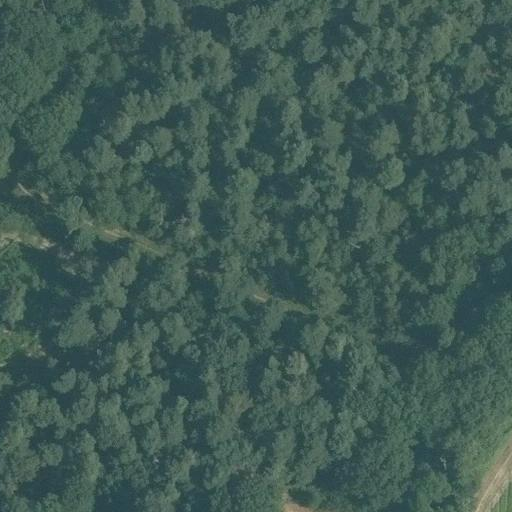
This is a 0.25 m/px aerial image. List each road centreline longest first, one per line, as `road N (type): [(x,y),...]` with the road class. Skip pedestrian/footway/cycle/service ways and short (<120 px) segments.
road 1 (track): [(393,355),(0,173)]
road 2 (track): [(511,271),(393,355),(375,456),(383,511)]
